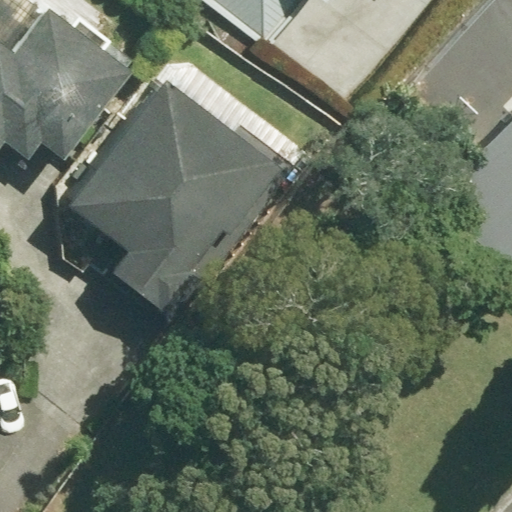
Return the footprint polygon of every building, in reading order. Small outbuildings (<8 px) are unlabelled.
[(103,78),(75,56),(88,40),(53,13),(40,29),(2,0),(0,0),(0,153),(6,158),(18,143),(40,160),(103,78)] [(193,0),(262,51),(297,4),(300,0),(193,0)] [(153,327),(171,301),(264,167),(137,79),(44,213),(104,255),(86,280),(153,327)] [(511,286),(511,97),(418,197),(511,286)] [(0,511),(27,511),(89,416),(12,368),(0,387),(0,511)]
